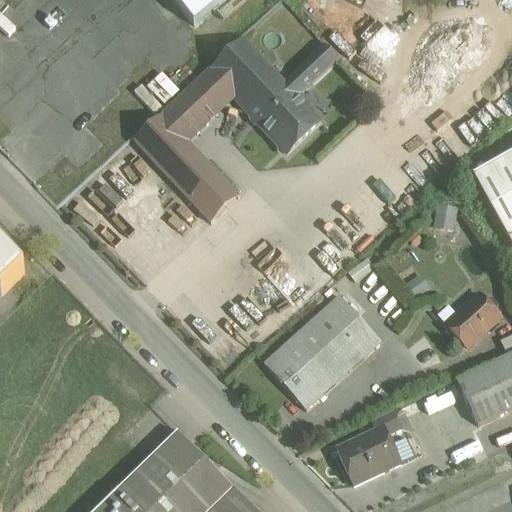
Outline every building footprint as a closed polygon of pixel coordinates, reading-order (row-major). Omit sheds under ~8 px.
[(170,0),(194,29),(228,0),(170,0)] [(284,85),(244,42),(210,74),(236,101),(259,125),(292,93),(284,85)] [(325,47),(284,85),(292,93),(298,99),(338,62),(325,47)] [(202,57),(165,89),(171,96),(208,64),(202,57)] [(210,74),(163,119),(189,146),(236,101),(210,74)] [(147,104),(130,86),(86,127),(103,145),(147,104)] [(292,93),(259,125),(287,155),(320,123),(298,99),(292,93)] [(189,146),(163,119),(135,145),(190,203),(218,176),(189,146)] [(511,156),(473,179),(511,248),(511,156)] [(240,200),(218,176),(190,203),(213,226),(240,200)] [(458,211),(444,209),(445,204),(440,203),(439,208),(438,208),(435,228),(454,231),(458,211)] [(0,250),(0,300),(25,276),(0,250)] [(469,309),(464,309),(459,313),(459,318),(447,329),(467,350),(500,320),(497,317),(498,315),(498,309),(492,302),(485,301),(484,302),(481,299),(469,309)] [(339,300),(264,368),(306,414),(381,346),(339,300)] [(511,338),(501,344),(507,359),(511,356),(511,338)] [(511,356),(507,359),(457,382),(478,428),(511,412),(511,356)] [(401,430),(394,414),(372,424),(377,434),(384,430),(387,437),(401,430)] [(377,434),(337,453),(354,489),(401,467),(387,437),(384,430),(377,434)] [(178,435),(98,511),(211,511),(233,491),(178,435)] [(253,511),(233,491),(211,511),(253,511)]
